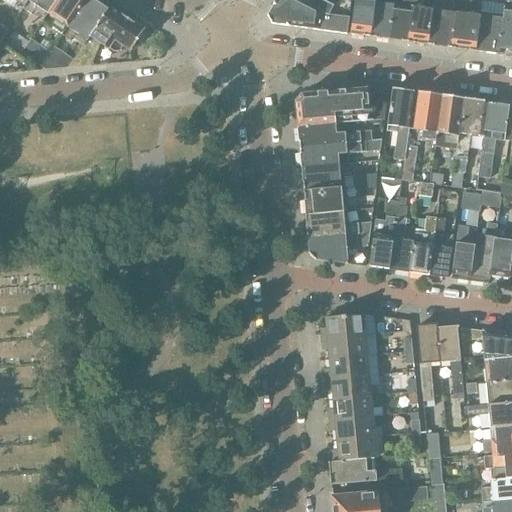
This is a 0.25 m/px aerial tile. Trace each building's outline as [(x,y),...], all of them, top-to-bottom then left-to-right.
[(47,14),(56,0),(28,0),(24,7),(23,8),(31,13),(36,6),(47,14)] [(56,0),(47,14),(42,21),(50,27),(55,19),(67,27),(85,0),(56,0)] [(75,33),(86,40),(107,9),(106,8),(107,5),(100,1),(98,3),(96,2),(96,1),(94,0),(85,0),(67,27),(62,35),(70,40),(75,33)] [(276,0),(267,17),(270,24),(346,34),(348,19),(327,16),(296,0),(276,0)] [(296,0),(327,16),(331,7),(317,0),(296,0)] [(354,0),(350,34),(369,37),(374,0),(354,0)] [(374,0),(369,37),(389,40),(393,5),(384,4),(384,0),(374,0)] [(393,5),(389,40),(408,42),(414,1),(413,0),(404,0),(404,7),(393,5)] [(427,45),(431,11),(421,9),(422,0),(413,0),(414,1),(408,42),(427,45)] [(427,45),(449,48),(453,14),(446,13),(447,0),(432,0),(431,11),(427,45)] [(470,0),(468,16),(457,15),(453,49),(474,52),(480,7),(481,0),(470,0)] [(480,7),(474,52),(498,56),(499,48),(498,48),(502,20),(503,12),(503,10),(480,7)] [(144,31),(111,9),(108,10),(107,9),(86,40),(73,59),(66,69),(92,67),(100,43),(117,55),(123,46),(130,51),(144,31)] [(498,48),(499,48),(511,49),(511,12),(503,12),(502,20),(498,48)] [(0,39),(2,40),(8,31),(0,25),(0,39)] [(20,53),(28,42),(13,32),(6,43),(20,53)] [(30,39),(28,42),(20,53),(41,67),(50,53),(30,39)] [(0,75),(40,72),(40,71),(0,43),(0,75)] [(55,47),(50,53),(41,67),(47,71),(66,69),(73,59),(55,47)] [(297,127),(334,125),(383,120),(388,88),(383,88),(374,89),(376,113),(369,112),(367,89),(302,95),(295,102),(297,127)] [(414,92),(392,89),(386,131),(397,133),(393,158),(405,160),(402,182),(412,183),(417,144),(407,143),(414,92)] [(420,139),(434,141),(440,96),(418,92),(413,130),(421,131),(420,139)] [(458,134),(463,99),(440,96),(434,141),(433,147),(456,150),(458,134)] [(484,102),(463,99),(458,134),(456,150),(451,186),(461,187),(464,162),(466,162),(469,136),(480,137),(484,102)] [(494,105),(488,104),(478,178),(490,180),(495,141),(504,142),(508,113),(509,108),(506,107),(504,105),(499,104),(496,106),(494,106),(494,105)] [(335,135),(334,125),(297,127),(299,148),(371,141),(370,132),(335,135)] [(299,148),(301,168),(338,165),(337,155),(360,153),(379,152),(381,147),(381,140),(371,141),(299,148)] [(338,165),(301,168),(303,192),(343,189),(357,187),(358,198),(376,196),(375,186),(375,174),(339,178),(338,165)] [(432,174),(430,184),(440,185),(442,175),(432,174)] [(419,196),(431,198),(433,185),(421,183),(419,196)] [(511,185),(503,184),(501,184),(500,194),(501,195),(511,196),(511,185)] [(344,199),(343,189),(303,192),(305,216),(342,212),(341,200),(344,199)] [(480,207),(498,209),(499,209),(500,206),(501,198),(499,198),(499,194),(481,192),(481,195),(480,207)] [(479,212),(480,207),(481,195),(462,193),(459,210),(457,210),(456,222),(467,223),(468,211),(479,212)] [(511,203),(511,196),(501,195),(501,198),(500,206),(506,207),(506,202),(511,203)] [(399,198),(398,203),(389,271),(410,273),(414,244),(414,238),(404,236),(408,208),(405,208),(406,199),(399,198)] [(386,222),(375,220),(369,268),(389,271),(398,203),(388,201),(386,222)] [(342,212),(305,216),(307,240),(347,236),(369,234),(370,224),(343,226),(342,212)] [(434,219),(433,226),(426,276),(445,278),(451,236),(441,234),(443,220),(434,219)] [(476,235),(475,245),(470,282),(488,284),(489,275),(489,276),(494,240),(496,224),(486,223),(485,236),(476,235)] [(426,276),(433,226),(424,224),(423,235),(420,235),(419,245),(414,244),(410,273),(426,276)] [(456,226),(449,280),(470,282),(475,245),(476,235),(467,234),(468,227),(456,226)] [(369,234),(347,236),(307,240),(308,253),(314,260),(347,265),(345,250),(356,250),(355,248),(367,247),(369,234)] [(508,278),(510,260),(511,256),(511,248),(511,242),(494,240),(489,276),(508,278)] [(320,330),(321,341),(365,337),(363,316),(344,317),(344,313),(328,315),(328,319),(325,319),(326,329),(320,330)] [(410,332),(409,322),(401,321),(402,333),(410,332)] [(440,363),(437,329),(437,326),(416,328),(422,403),(433,402),(429,364),(440,363)] [(462,403),(456,328),(437,329),(440,363),(449,362),(452,404),(462,403)] [(511,335),(460,328),(461,341),(482,344),(483,359),(511,356),(511,335)] [(367,358),(365,337),(321,341),(322,351),(328,351),(329,361),(367,358)] [(402,340),(404,353),(412,352),(411,340),(402,340)] [(404,353),(405,365),(413,365),(412,352),(404,353)] [(485,382),(511,379),(511,356),(483,359),(485,382)] [(324,370),(325,382),(378,377),(377,367),(368,368),(367,358),(329,361),(329,370),(324,370)] [(378,384),(378,377),(325,382),(326,392),(331,391),(332,402),(370,398),(369,385),(378,384)] [(487,405),(511,403),(511,379),(485,382),(487,405)] [(406,381),(407,393),(416,393),(414,380),(406,381)] [(464,385),(465,395),(475,394),(474,384),(464,385)] [(407,393),(409,406),(417,405),(416,393),(407,393)] [(371,409),(370,398),(332,402),(333,411),(328,411),(329,421),(381,416),(380,408),(371,409)] [(490,429),(511,427),(511,403),(487,405),(464,407),(464,415),(488,413),(490,429)] [(335,432),(336,442),(374,439),(373,427),(384,426),(383,416),(381,416),(329,421),(330,432),(335,432)] [(410,422),(411,434),(419,433),(418,421),(410,422)] [(511,451),(511,427),(490,429),(491,442),(482,443),(483,454),(511,451)] [(411,434),(412,447),(421,446),(420,436),(419,433),(411,434)] [(437,435),(425,436),(427,455),(428,461),(439,460),(437,435)] [(376,459),(374,439),(336,442),(337,451),(331,452),(332,463),(373,459),(376,459)] [(494,469),(495,481),(511,479),(511,455),(484,458),(485,470),(494,469)] [(333,463),(328,464),(330,484),(374,480),(375,485),(402,483),(401,469),(374,472),(373,459),(332,463),(333,463)] [(429,480),(430,486),(439,486),(441,485),(439,460),(428,461),(429,480)] [(492,502),(511,500),(511,479),(495,481),(490,482),(491,490),(481,490),(482,504),(492,503),(492,502)] [(439,486),(430,486),(431,491),(432,507),(441,506),(443,506),(441,485),(439,486)] [(427,499),(425,486),(397,489),(398,502),(427,499)] [(374,493),(331,496),(332,511),(383,511),(383,505),(375,505),(374,493)] [(483,511),(482,511),(511,511),(511,500),(492,502),(492,503),(493,510),(483,511)]
